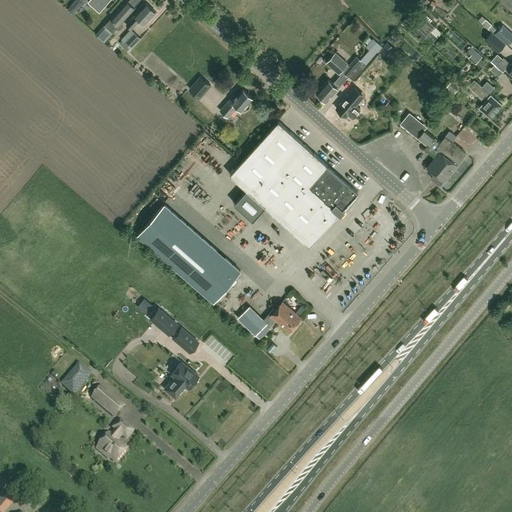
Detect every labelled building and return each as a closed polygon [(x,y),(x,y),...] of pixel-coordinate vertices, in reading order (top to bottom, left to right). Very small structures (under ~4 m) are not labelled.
[(89,0),(88,2),(100,12),(110,0),(89,0)] [(112,32),(119,25),(135,7),(126,0),(104,25),(112,32)] [(145,24),(156,11),(146,2),(135,14),(135,15),(126,24),(130,28),(121,39),(122,40),(120,43),(127,50),(130,47),(131,48),(141,38),(132,29),(140,20),(145,24)] [(426,36),(432,30),(435,27),(423,15),(414,25),(426,36)] [(488,29),(492,24),(486,18),(481,23),(485,26),(485,25),(488,29)] [(508,45),(511,40),(511,31),(503,24),(494,33),(505,43),(508,45)] [(404,37),(396,30),(388,40),(396,47),(404,37)] [(500,48),(505,43),(494,33),(492,31),(487,37),(500,48)] [(364,54),(361,59),(357,56),(349,65),(348,64),(349,63),(336,52),(326,63),(339,74),(340,73),(341,74),(333,83),(328,79),(316,92),(327,102),(338,88),(349,76),(353,80),(371,60),(381,48),(382,46),(373,38),(366,46),(369,49),(364,54)] [(393,47),(388,42),(381,51),(386,55),(389,52),(393,47)] [(475,50),(471,46),(465,52),(470,56),(475,50)] [(499,63),(496,66),(500,69),(503,72),(505,69),(509,72),(509,73),(511,75),(511,62),(511,64),(503,57),(499,63)] [(500,69),(496,66),(494,64),(494,65),(490,70),(496,75),(500,69)] [(211,85),(201,76),(190,88),(200,97),(211,85)] [(502,104),(489,93),(495,87),(488,81),(485,84),(482,86),(475,79),(474,80),(469,86),(471,88),(479,95),(478,96),(482,99),(483,98),(485,100),(479,107),(491,118),(502,104)] [(445,88),(453,94),(458,88),(451,82),(445,88)] [(242,110),(253,97),(243,89),(232,101),(230,99),(220,110),(227,117),(235,108),(234,107),(236,105),(242,110)] [(349,96),(336,109),(344,116),(347,113),(350,115),(354,111),(351,109),(357,102),(349,96)] [(390,112),(394,107),(388,102),(384,107),(390,112)] [(436,139),(424,129),(427,126),(410,112),(407,115),(400,124),(428,146),(426,148),(436,156),(427,167),(435,173),(431,177),(440,184),(443,180),(444,180),(457,164),(456,164),(465,152),(452,141),(456,136),(449,131),(440,143),(436,140),(436,139)] [(358,192),(278,121),(230,174),(247,190),(235,203),(253,220),(257,215),(265,206),(303,240),(302,240),(309,246),(336,217),(337,217),(338,217),(340,216),(340,214),(339,214),(339,213),(358,192)] [(214,302),(241,271),(165,205),(138,235),(214,302)] [(249,250),(253,255),(258,251),(254,246),(249,250)] [(300,317),(295,313),(282,302),(275,310),(273,309),(264,319),(250,305),(238,318),(259,339),(271,328),(269,327),(275,320),(289,332),(301,318),(300,317)] [(302,306),(295,313),(300,317),(306,310),(302,306)] [(150,318),(168,334),(177,323),(158,308),(150,318)] [(189,352),(199,341),(181,327),(172,338),(189,352)] [(198,379),(197,377),(199,375),(182,361),(171,374),(174,376),(164,388),(175,397),(185,386),(188,388),(192,383),(195,383),(198,379)] [(91,372),(79,363),(61,385),(73,395),(91,372)] [(93,398),(107,410),(111,414),(121,402),(102,387),(93,398)] [(109,435),(107,437),(104,435),(102,435),(98,440),(98,443),(100,445),(97,449),(110,460),(111,458),(117,463),(127,450),(117,441),(122,435),(127,439),(133,432),(120,421),(114,428),(117,430),(111,436),(109,435)] [(0,495),(0,494),(0,511),(4,511),(15,500),(4,490),(0,495)]
